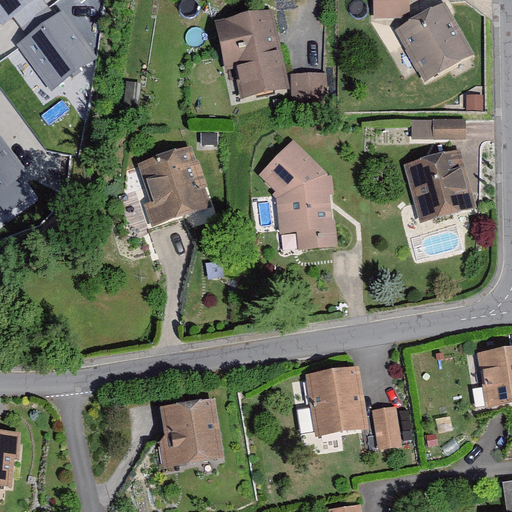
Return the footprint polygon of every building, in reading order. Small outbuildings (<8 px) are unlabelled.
[(0,0),(0,25),(2,28),(15,19),(30,37),(17,47),(53,94),(97,60),(63,11),(56,17),(41,0),(0,0)] [(410,0),(377,0),(378,24),(411,23),(410,0)] [(401,39),(428,86),(474,60),(446,13),(401,39)] [(274,19),(219,31),(229,79),(241,77),(247,106),(290,97),(274,19)] [(323,82),(293,82),(293,111),(323,111),(323,82)] [(467,128),(436,129),(437,148),(467,147),(467,128)] [(0,196),(30,174),(0,137),(0,196)] [(184,150),(140,166),(154,203),(145,207),(153,229),(206,209),(184,150)] [(330,184),(298,153),(264,185),(280,203),(282,242),(300,241),(302,258),(338,254),(330,184)] [(476,213),(462,160),(410,174),(425,227),(476,213)] [(511,359),(482,364),(491,417),(511,413),(511,359)] [(360,379),(315,386),(324,445),(369,439),(360,379)] [(304,433),(315,431),(311,408),(300,410),(304,433)] [(216,412),(167,420),(171,448),(164,450),(169,476),(225,467),(216,412)] [(375,419),(381,455),(402,452),(396,416),(375,419)] [(0,486),(11,487),(14,434),(0,433),(0,486)]
